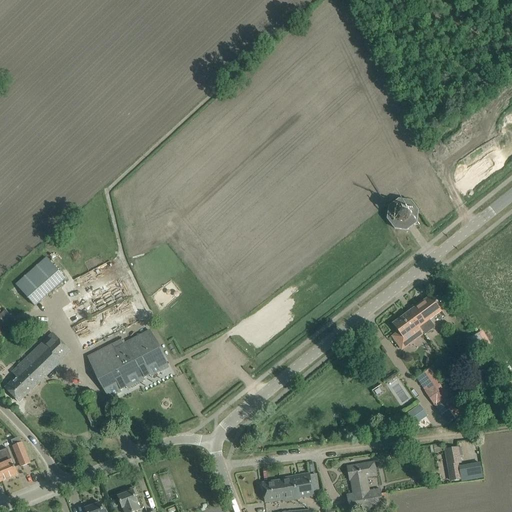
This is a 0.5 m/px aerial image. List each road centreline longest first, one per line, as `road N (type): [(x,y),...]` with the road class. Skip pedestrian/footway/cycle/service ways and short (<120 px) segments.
road 1 (unclassified): [(213,441),(511,194)]
road 2 (residential): [(59,484),(182,439),(213,441)]
